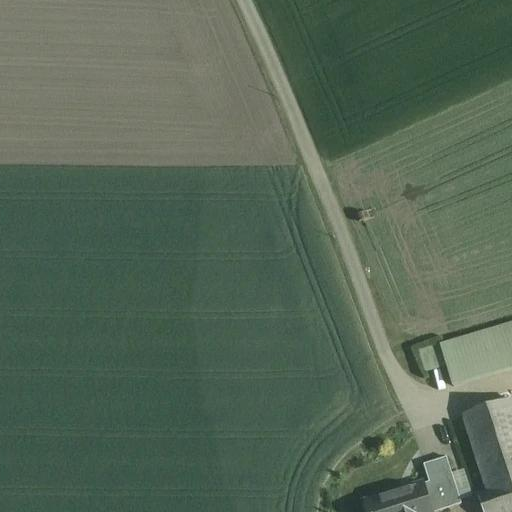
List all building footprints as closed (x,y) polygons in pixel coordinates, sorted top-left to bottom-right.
[(511,325),(442,347),(448,369),(454,389),(511,371),(511,325)] [(448,369),(442,347),(421,354),(428,376),(448,369)] [(511,402),(465,418),(475,448),(490,497),(511,489),(511,402)] [(433,491),(427,493),(433,511),(450,511),(463,508),(462,504),(453,479),(448,461),(425,468),(431,486),(433,491)] [(453,479),(462,504),(473,500),(465,475),(453,479)] [(427,493),(433,491),(431,486),(399,496),(401,501),(427,493)] [(511,511),(511,489),(490,497),(480,500),(484,511),(511,511)] [(399,496),(367,506),(368,511),(433,511),(427,493),(401,501),(399,496)]
